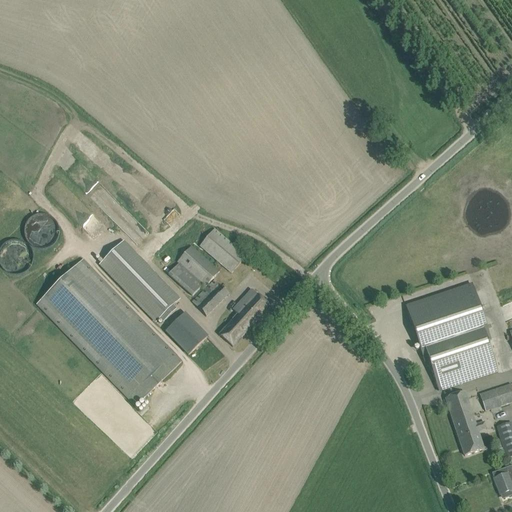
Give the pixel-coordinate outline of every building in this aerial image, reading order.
[(55,248),(60,220),(34,215),(30,237),(39,238),(38,245),(55,248)] [(246,257),(238,251),(213,230),(199,246),(231,274),(246,257)] [(1,269),(29,275),(34,246),(6,241),(4,254),(1,269)] [(173,307),(180,301),(123,242),(100,265),(157,324),(160,320),(163,323),(177,310),(173,307)] [(219,272),(191,247),(177,263),(178,265),(168,276),(192,298),(203,286),(205,288),(219,272)] [(83,260),(37,305),(135,406),(181,362),(83,260)] [(192,303),(199,310),(206,317),(229,295),(215,280),(192,303)] [(490,340),(473,286),(406,308),(424,362),(428,360),(438,391),(497,371),(487,341),(490,340)] [(238,315),(219,336),(232,348),(270,307),(252,291),(233,311),(238,315)] [(207,337),(200,330),(184,313),(165,331),(189,356),(207,337)] [(511,402),(511,388),(511,384),(479,395),(485,412),(511,402)] [(476,428),(475,426),(465,393),(446,399),(464,457),(483,450),(476,428)] [(511,423),(506,425),(497,428),(506,459),(511,457),(511,423)] [(492,474),(494,480),(496,486),(498,485),(502,495),(511,491),(511,483),(508,474),(511,472),(511,466),(492,474)]
